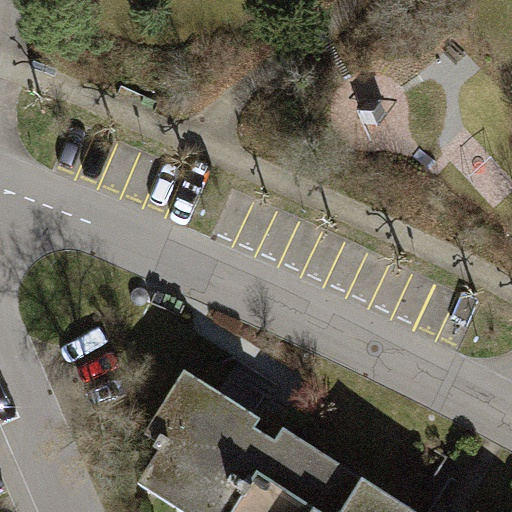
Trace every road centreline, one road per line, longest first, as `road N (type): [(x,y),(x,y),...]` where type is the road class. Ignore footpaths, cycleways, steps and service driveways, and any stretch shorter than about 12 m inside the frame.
road 1 (residential): [(0,185),(207,268),(511,412)]
road 2 (residential): [(0,329),(79,511)]
